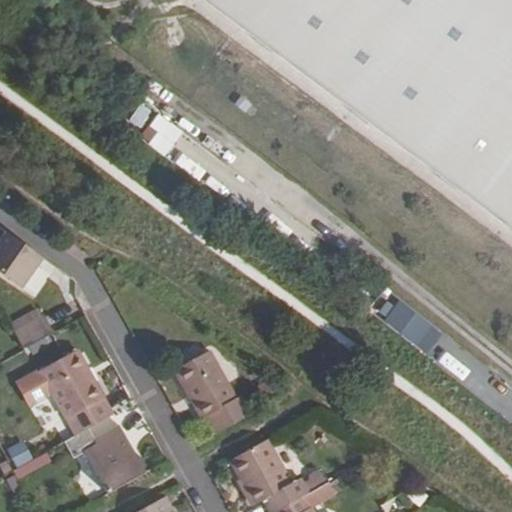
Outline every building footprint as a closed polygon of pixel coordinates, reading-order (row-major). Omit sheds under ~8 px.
[(511,0),(196,0),(511,236),(511,0)] [(138,104),(128,123),(140,129),(150,110),(138,104)] [(161,158),(182,135),(158,113),(137,136),(161,158)] [(6,233),(0,241),(0,274),(22,290),(43,259),(6,233)] [(398,301),(383,322),(416,346),(431,325),(398,301)] [(49,334),(40,318),(13,333),(22,350),(28,347),(44,337),(49,334)] [(44,337),(28,347),(32,354),(48,345),(44,337)] [(77,351),(39,372),(50,393),(75,437),(88,429),(113,415),(77,351)] [(209,352),(174,371),(201,420),(206,417),(215,435),(251,415),(240,397),(235,400),(209,352)] [(50,393),(39,372),(16,385),(28,406),(50,393)] [(269,380),(257,386),(260,391),(274,383),(269,380)] [(274,383),(260,391),(269,405),(289,394),(274,383)] [(64,443),(72,458),(83,453),(107,495),(143,475),(139,469),(143,460),(135,460),(127,447),(129,446),(118,427),(94,440),(88,429),(75,437),(64,443)] [(300,479),(292,483),(267,440),(229,461),(240,480),(254,506),(263,501),(269,511),(276,511),(303,497),(308,494),(300,479)] [(7,451),(16,467),(30,459),(21,443),(7,451)] [(29,462),(12,471),(17,480),(34,470),(29,462)] [(76,476),(88,497),(103,490),(91,468),(76,476)] [(167,511),(171,511),(174,511),(166,497),(161,500),(167,511)] [(311,511),(303,497),(276,511),(311,511)] [(167,511),(161,500),(138,511),(167,511)]
